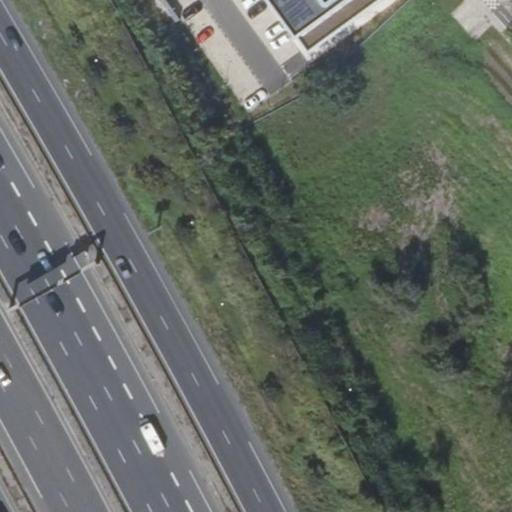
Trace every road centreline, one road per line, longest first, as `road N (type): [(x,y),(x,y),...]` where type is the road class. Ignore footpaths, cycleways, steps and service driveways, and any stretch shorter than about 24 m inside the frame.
road 1 (trunk): [(264,511),(0,33)]
road 2 (motorway): [(161,511),(0,214)]
road 3 (motorway): [(0,365),(78,511)]
